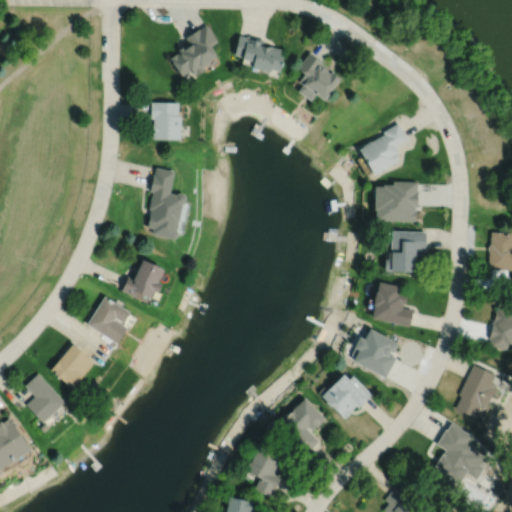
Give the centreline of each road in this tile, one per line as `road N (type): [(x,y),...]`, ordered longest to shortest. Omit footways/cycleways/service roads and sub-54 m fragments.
road 1 (residential): [(311,511),(408,412),(445,343),(458,277),(459,183),(447,129),(414,80),(310,8),(270,0),(113,1)]
road 2 (residential): [(0,360),(65,283),(101,196),(113,1)]
